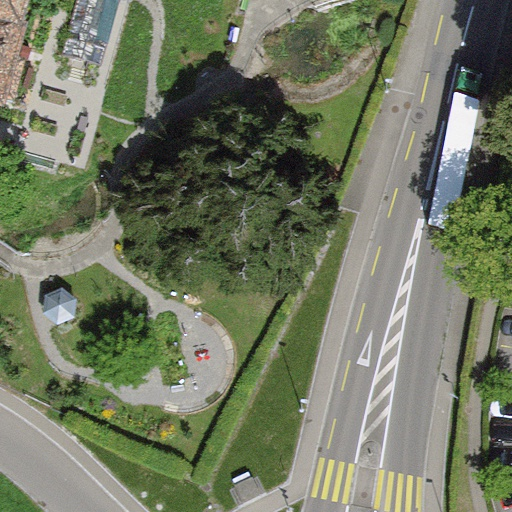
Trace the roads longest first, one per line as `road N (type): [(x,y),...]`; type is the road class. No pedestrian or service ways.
road 1 (secondary): [(478,0),(389,357),(362,511)]
road 2 (unclassified): [(91,511),(0,434)]
